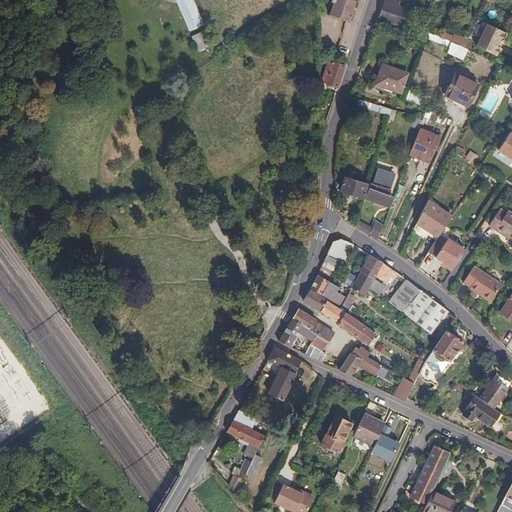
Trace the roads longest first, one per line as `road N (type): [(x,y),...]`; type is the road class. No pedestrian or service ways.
road 1 (residential): [(267,341),(511,459)]
road 2 (residential): [(325,218),(452,303),(511,367)]
road 3 (residential): [(375,0),(330,142),(325,218)]
road 4 (residential): [(267,341),(165,511)]
road 5 (residential): [(325,218),(307,271),(267,341)]
